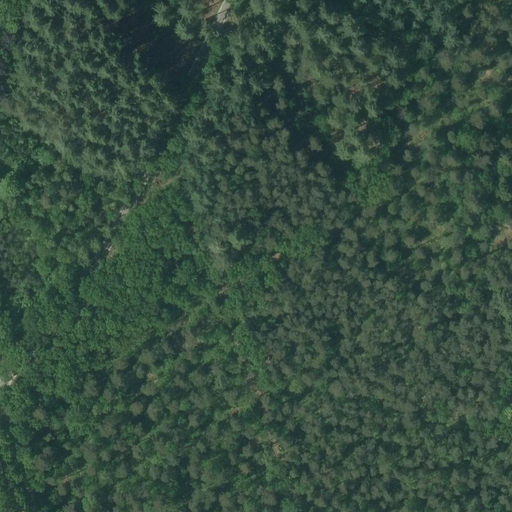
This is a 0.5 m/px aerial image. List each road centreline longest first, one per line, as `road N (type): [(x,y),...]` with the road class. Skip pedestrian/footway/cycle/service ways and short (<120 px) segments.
road 1 (tertiary): [(0,387),(110,238),(229,0)]
road 2 (track): [(219,291),(348,209),(414,46)]
road 3 (track): [(38,511),(0,390)]
